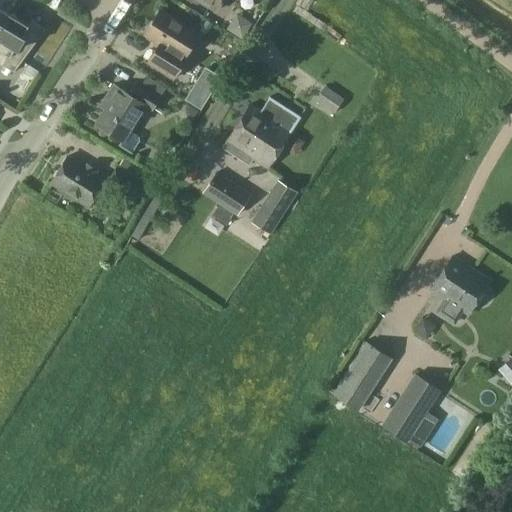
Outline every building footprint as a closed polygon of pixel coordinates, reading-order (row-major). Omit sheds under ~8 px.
[(196,0),(221,15),(229,0),(196,0)] [(0,31),(10,14),(0,8),(0,31)] [(10,14),(0,31),(0,50),(10,57),(4,66),(14,73),(46,29),(32,19),(28,25),(10,14)] [(204,39),(165,15),(150,40),(165,50),(161,56),(179,68),(172,80),(182,86),(197,60),(193,57),(204,39)] [(313,90),(336,51),(300,30),(295,40),(309,48),(298,68),(287,61),(281,71),(313,90)] [(172,80),(179,68),(161,56),(154,52),(147,65),(172,80)] [(140,87),(135,84),(128,95),(116,87),(101,110),(108,114),(99,129),(122,143),(120,146),(131,152),(140,138),(128,131),(143,106),(152,111),(159,99),(158,98),(164,89),(146,77),(140,87)] [(344,99),(325,85),(315,101),(333,114),(344,99)] [(194,88),(187,101),(200,109),(208,96),(194,88)] [(250,105),(223,149),(250,167),(254,160),(268,169),(301,118),(270,98),(261,112),(250,105)] [(95,212),(112,185),(74,162),(57,189),(95,212)] [(138,201),(147,188),(120,171),(112,183),(138,201)] [(217,172),(203,192),(220,203),(212,216),(226,225),(234,213),(237,215),(250,193),(217,172)] [(277,180),(259,207),(278,219),(296,192),(277,180)] [(454,257),(431,291),(443,299),(435,311),(454,323),(462,311),(468,315),(490,281),(454,257)] [(359,411),(392,358),(367,343),(334,395),(359,411)] [(415,429),(441,389),(417,374),(384,425),(408,440),(415,429)] [(415,429),(408,440),(418,447),(425,435),(415,429)]
